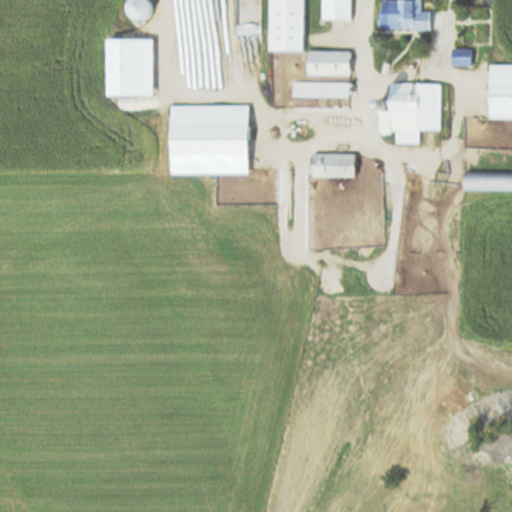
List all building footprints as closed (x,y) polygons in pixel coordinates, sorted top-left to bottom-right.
[(272,0),(272,53),(306,53),(306,0),(272,0)] [(354,21),(353,0),(325,0),(325,21),(354,21)] [(385,0),(385,32),(432,32),(432,13),(417,13),(417,0),(385,0)] [(454,67),(473,67),(473,53),(454,53),(454,67)] [(352,77),(352,54),(311,54),(311,77),(352,77)] [(295,99),(351,99),(351,84),(295,84),(295,99)] [(442,85),(392,85),(391,112),(382,112),(381,133),(441,134),(442,85)] [(492,120),(511,120),(511,85),(492,86),(492,120)] [(173,125),(173,156),(252,156),(252,125),(173,125)] [(357,156),(315,156),(315,179),(357,179),(357,156)] [(511,174),(467,174),(467,194),(511,193),(511,174)]
